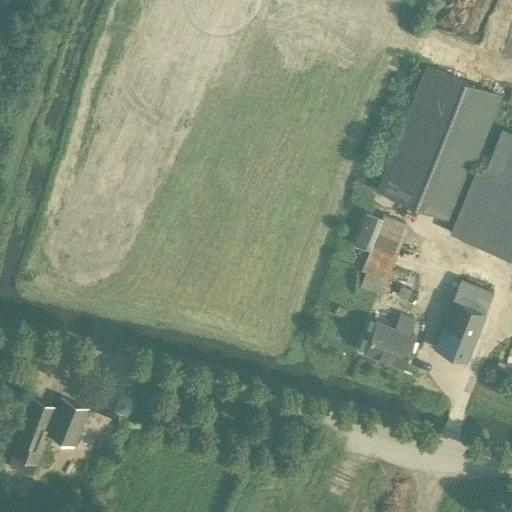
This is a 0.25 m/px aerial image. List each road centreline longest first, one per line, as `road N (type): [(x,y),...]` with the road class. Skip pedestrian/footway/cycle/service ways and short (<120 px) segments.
road 1 (unclassified): [(511,466),(0,334)]
road 2 (track): [(0,221),(73,0)]
